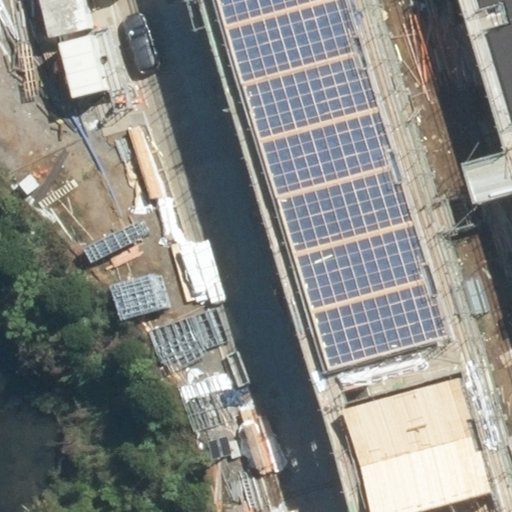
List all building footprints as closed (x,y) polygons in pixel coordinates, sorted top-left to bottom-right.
[(230,0),(240,34),(364,1),(363,0),(230,0)] [(511,0),(460,0),(471,41),(511,29),(511,0)] [(240,34),(255,92),(379,59),(364,1),(240,34)] [(511,29),(471,41),(487,99),(511,91),(511,29)] [(255,92),(271,150),(395,117),(379,59),(255,92)] [(158,112),(85,67),(52,121),(126,165),(158,112)] [(511,91),(487,99),(502,156),(511,153),(511,91)] [(271,150),(286,208),(410,174),(395,117),(271,150)] [(511,153),(502,156),(511,192),(511,153)] [(286,208),(302,265),(426,232),(410,174),(286,208)] [(302,265),(318,323),(442,290),(426,232),(302,265)] [(318,323),(333,381),(457,348),(442,290),(318,323)] [(342,404),(357,462),(482,429),(466,371),(342,404)] [(357,462),(370,511),(403,511),(497,487),(482,429),(357,462)] [(403,511),(504,511),(497,487),(403,511)]
